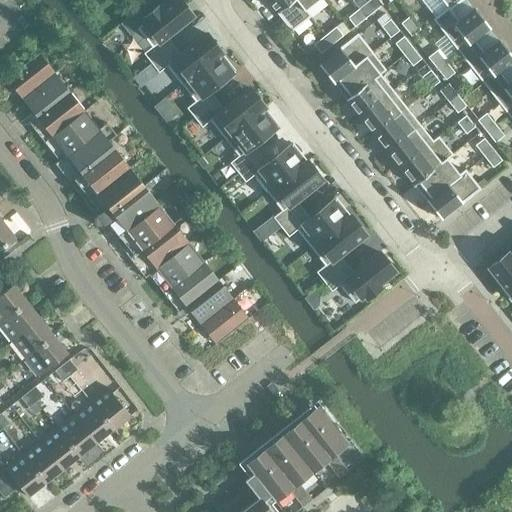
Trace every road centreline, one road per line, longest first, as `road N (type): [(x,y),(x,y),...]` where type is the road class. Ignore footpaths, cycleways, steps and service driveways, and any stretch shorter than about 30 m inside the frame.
road 1 (residential): [(432,273),(223,0)]
road 2 (residential): [(202,419),(0,149)]
